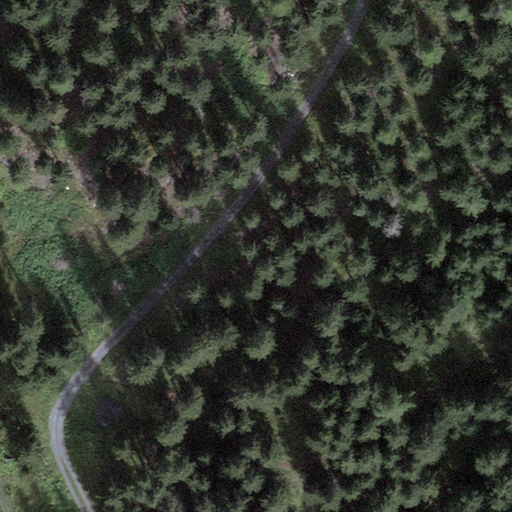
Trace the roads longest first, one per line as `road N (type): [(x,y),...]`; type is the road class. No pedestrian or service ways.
road 1 (track): [(105,351),(205,400),(268,444),(311,454),(511,342)]
road 2 (track): [(105,351),(159,300),(334,80),(362,0)]
road 3 (track): [(91,511),(57,445),(58,411),(105,351)]
